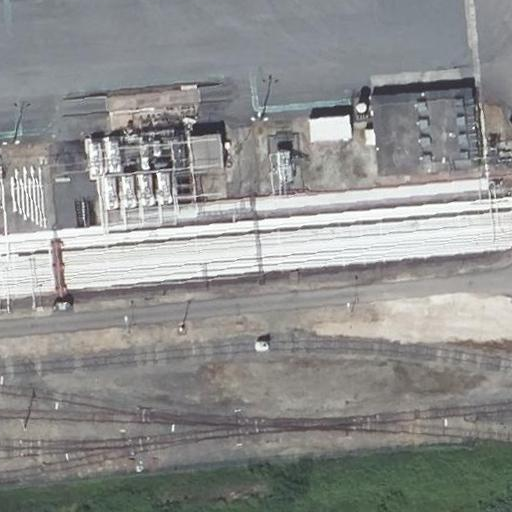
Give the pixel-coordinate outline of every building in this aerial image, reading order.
[(472,88),(373,96),(380,173),(478,166),(472,88)] [(313,118),(315,135),(354,132),(352,114),(313,118)] [(191,142),(195,176),(226,173),(223,139),(191,142)] [(53,168),(92,165),(91,140),(51,144),(53,168)] [(226,173),(195,176),(195,182),(227,179),(226,173)]
